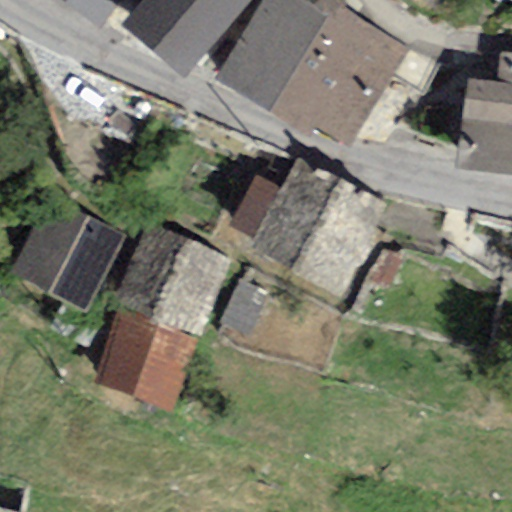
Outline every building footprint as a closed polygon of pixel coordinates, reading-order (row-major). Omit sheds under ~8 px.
[(119,0),(68,0),(65,5),(98,29),(119,0)] [(249,0),(140,0),(120,25),(184,78),(249,0)] [(343,0),(262,0),(215,77),(269,112),(339,6),(343,0)] [(404,51),(339,6),(269,112),(312,138),(314,130),(350,148),(404,51)] [(511,174),(511,54),(500,53),(497,82),(466,79),(457,170),(511,174)] [(254,237),(247,251),(342,301),(391,209),(295,159),(280,188),(255,175),(229,224),(254,237)] [(46,198),(9,274),(85,311),(123,234),(46,198)] [(230,260),(149,225),(116,301),(197,336),(230,260)] [(196,341),(115,314),(92,382),(173,410),(196,341)]
